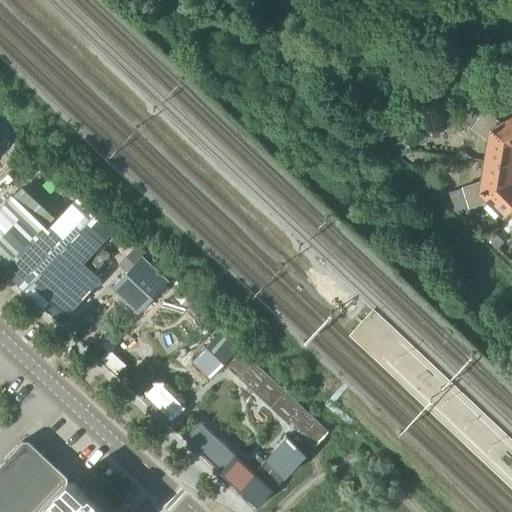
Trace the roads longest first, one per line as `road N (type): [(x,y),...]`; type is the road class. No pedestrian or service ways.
road 1 (residential): [(192,511),(0,334)]
road 2 (track): [(208,0),(354,138)]
